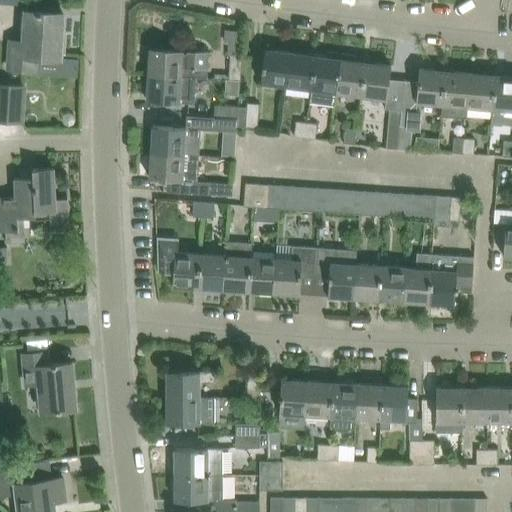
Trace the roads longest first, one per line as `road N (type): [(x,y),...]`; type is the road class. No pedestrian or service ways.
road 1 (unclassified): [(511,330),(393,332),(110,312)]
road 2 (unclassified): [(511,21),(471,24),(283,0)]
road 3 (unclassified): [(135,511),(110,312)]
road 4 (unclassified): [(110,312),(103,142)]
road 5 (unclassified): [(103,142),(107,0)]
